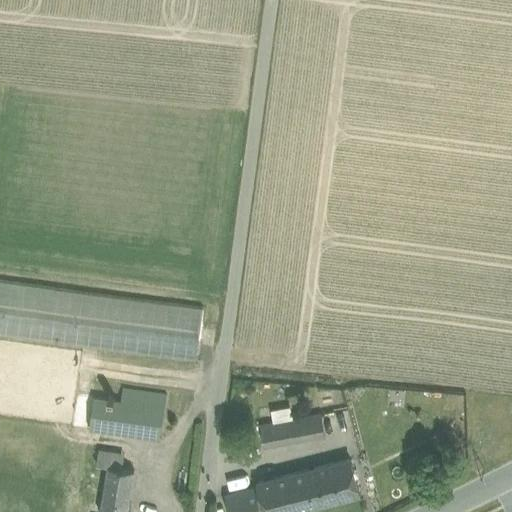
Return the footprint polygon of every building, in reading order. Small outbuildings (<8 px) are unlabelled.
[(203,307),(0,280),(0,333),(196,359),(203,307)] [(90,376),(45,370),(43,384),(88,390),(90,376)] [(121,402),(94,399),(90,429),(160,438),(166,393),(123,388),(121,402)] [(129,457),(98,452),(96,465),(108,467),(127,470),(129,457)] [(350,461),(320,468),(328,502),(358,495),(350,461)] [(89,477),(0,465),(0,497),(84,509),(89,477)] [(127,470),(108,467),(103,497),(129,501),(134,471),(127,470)] [(320,468),(258,483),(259,487),(265,511),(286,511),(328,502),(320,468)] [(265,511),(259,487),(226,495),(229,511),(265,511)] [(127,511),(129,501),(103,497),(100,511),(127,511)] [(77,511),(0,501),(0,511),(77,511)]
